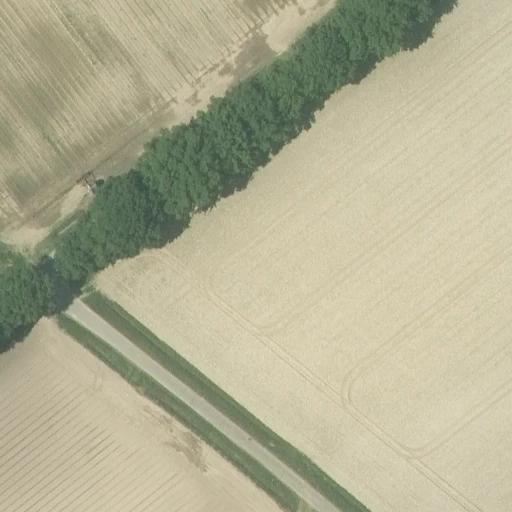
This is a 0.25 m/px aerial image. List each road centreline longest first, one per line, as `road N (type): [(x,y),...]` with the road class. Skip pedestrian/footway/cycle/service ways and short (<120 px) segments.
road 1 (unclassified): [(37,277),(385,0)]
road 2 (unclassified): [(323,511),(37,277)]
